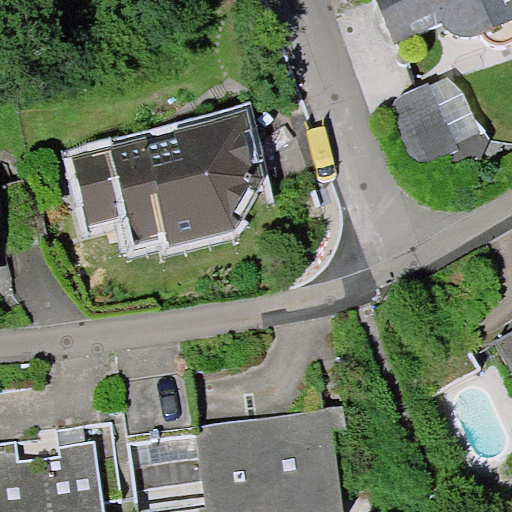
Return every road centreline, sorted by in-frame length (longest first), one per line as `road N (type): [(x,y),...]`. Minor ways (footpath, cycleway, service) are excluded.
road 1 (residential): [(391,265),(267,311),(0,339)]
road 2 (residential): [(391,265),(294,0)]
road 3 (residential): [(511,201),(391,265)]
